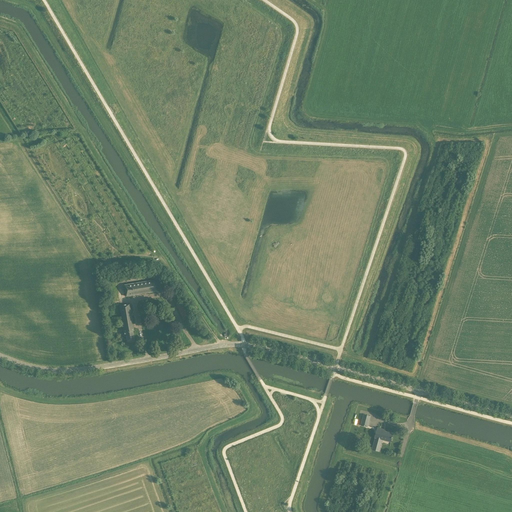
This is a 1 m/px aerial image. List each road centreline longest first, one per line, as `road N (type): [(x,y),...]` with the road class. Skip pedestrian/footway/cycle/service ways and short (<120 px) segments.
road 1 (tertiary): [(511,414),(243,344),(74,370),(0,355)]
road 2 (track): [(159,252),(16,27),(0,21)]
